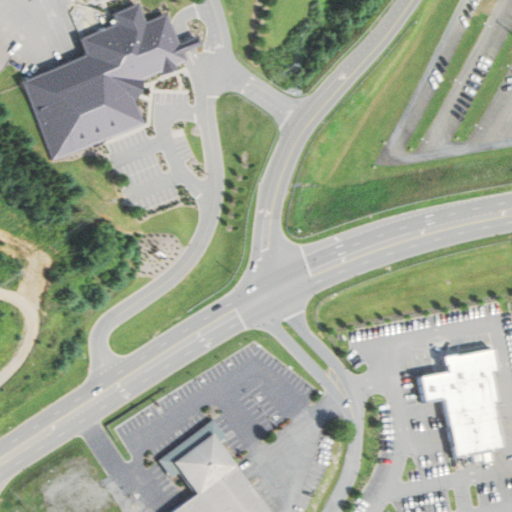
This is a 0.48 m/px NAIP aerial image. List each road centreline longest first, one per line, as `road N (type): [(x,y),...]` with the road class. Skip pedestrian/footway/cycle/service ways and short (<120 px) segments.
road 1 (trunk): [(0,461),(237,309),(386,245)]
road 2 (tertiary): [(275,289),(265,223),(287,156),(409,0)]
road 3 (trunk): [(386,245),(511,214)]
